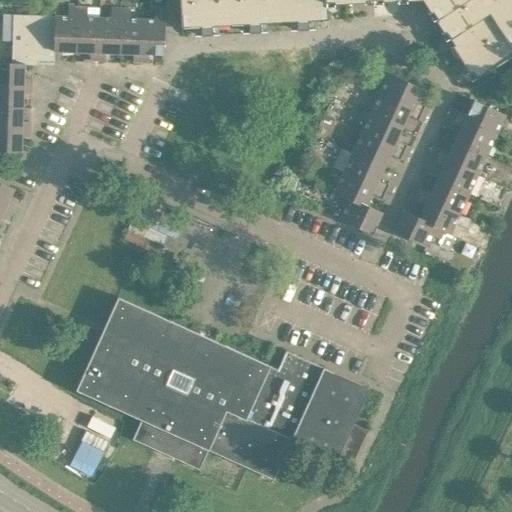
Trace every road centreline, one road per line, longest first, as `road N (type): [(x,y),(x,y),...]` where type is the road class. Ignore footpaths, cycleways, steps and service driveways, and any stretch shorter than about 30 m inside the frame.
road 1 (residential): [(410,290),(125,165)]
road 2 (residential): [(415,35),(174,45),(160,81)]
road 3 (residential): [(0,288),(67,140)]
